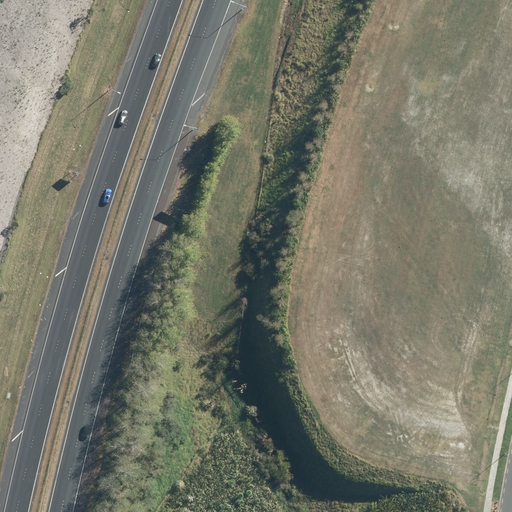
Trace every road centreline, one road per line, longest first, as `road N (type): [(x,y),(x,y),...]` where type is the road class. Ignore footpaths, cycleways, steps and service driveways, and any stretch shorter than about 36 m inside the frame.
road 1 (motorway): [(218,0),(131,242),(60,511)]
road 2 (motorway): [(16,511),(100,197),(170,0)]
